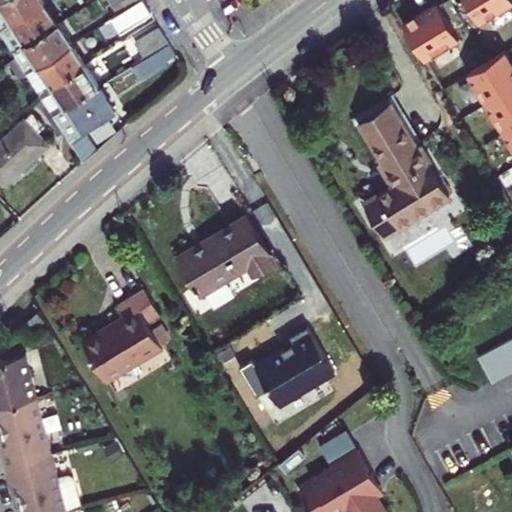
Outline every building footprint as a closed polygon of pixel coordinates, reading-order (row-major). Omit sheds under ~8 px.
[(0,0),(0,19),(29,0),(0,0)] [(50,17),(39,0),(29,0),(0,19),(0,31),(8,43),(12,41),(50,17)] [(125,0),(110,11),(94,21),(103,35),(138,13),(130,0),(125,0)] [(103,0),(110,11),(125,0),(103,0)] [(436,0),(434,0),(402,19),(424,56),(458,36),(436,0)] [(511,0),(467,0),(480,20),(511,0)] [(22,66),(64,39),(50,17),(12,41),(8,43),(22,66)] [(159,35),(150,21),(127,36),(135,50),(159,35)] [(135,50),(131,52),(138,63),(165,46),(159,35),(135,50)] [(34,85),(76,58),(64,39),(22,66),(34,85)] [(486,102),(511,86),(511,58),(506,49),(468,72),(486,102)] [(90,79),(76,58),(34,85),(47,106),(90,79)] [(106,105),(90,79),(47,106),(65,130),(82,120),(106,105)] [(504,131),(511,125),(511,86),(486,102),(504,131)] [(380,160),(384,157),(398,181),(366,200),(385,232),(451,193),(433,161),(429,161),(392,102),(396,100),(393,94),(354,118),(380,160)] [(47,115),(36,104),(28,111),(26,109),(0,132),(0,170),(4,176),(49,134),(39,123),(47,115)] [(82,120),(65,130),(81,152),(94,140),(82,120)] [(248,213),(179,255),(202,291),(249,263),(255,271),(275,259),(248,213)] [(126,315),(85,340),(108,377),(162,344),(147,320),(159,312),(145,289),(120,304),(126,315)] [(38,312),(27,321),(34,329),(44,319),(38,312)] [(334,371),(307,326),(289,337),(293,342),(255,365),(279,404),(334,371)] [(511,332),(476,352),(490,379),(511,366),(511,332)] [(0,404),(38,394),(27,352),(0,357),(0,404)] [(0,404),(0,422),(2,422),(5,433),(0,434),(8,464),(44,455),(41,443),(50,441),(38,394),(0,404)] [(53,452),(50,441),(41,443),(44,455),(53,452)] [(314,483),(300,491),(312,511),(330,511),(331,511),(340,511),(346,509),(347,511),(387,511),(377,495),(367,478),(374,474),(358,448),(331,464),(332,465),(318,474),(321,478),(314,483)] [(53,452),(44,455),(47,466),(56,464),(53,452)] [(60,481),(56,464),(47,466),(44,455),(8,464),(16,494),(21,492),(23,503),(19,504),(20,511),(56,511),(63,510),(78,506),(71,479),(60,481)] [(318,474),(311,478),(314,483),(321,478),(318,474)] [(384,492),(374,474),(367,478),(377,495),(384,492)]
